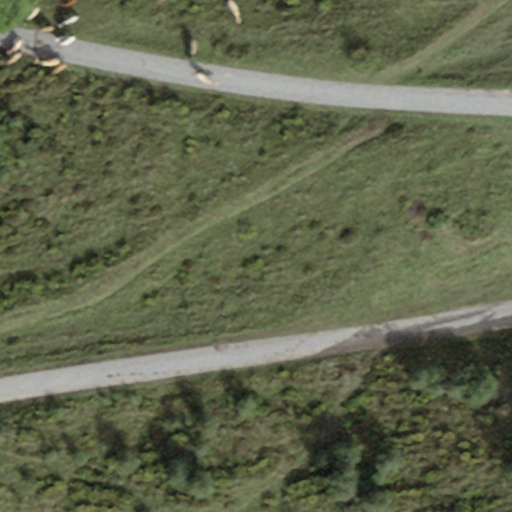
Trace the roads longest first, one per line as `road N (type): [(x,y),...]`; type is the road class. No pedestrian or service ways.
road 1 (track): [(0,392),(324,355),(511,323)]
road 2 (track): [(511,107),(391,103),(0,46)]
